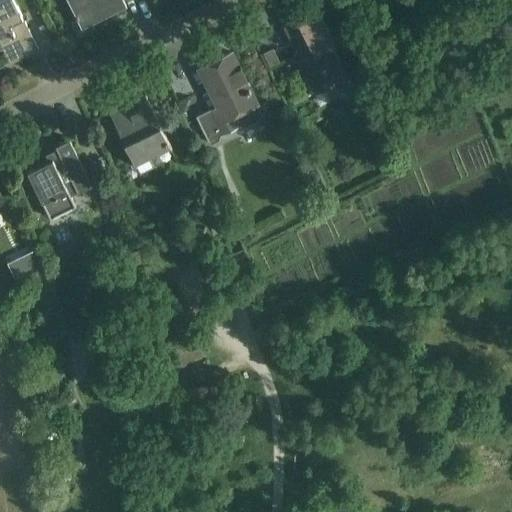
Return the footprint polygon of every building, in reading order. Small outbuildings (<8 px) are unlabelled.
[(0,0),(0,48),(2,48),(6,57),(21,49),(24,56),(38,49),(33,39),(29,30),(25,23),(14,0),(0,0)] [(67,0),(81,28),(102,18),(101,14),(110,9),(112,13),(126,6),(123,0),(67,0)] [(344,73),(325,33),(328,31),(327,28),(318,10),(285,26),(294,44),(301,59),(298,60),(310,85),(326,77),(328,81),(332,89),(348,81),(344,73)] [(47,22),(40,25),(43,32),(50,28),(47,22)] [(36,27),(29,30),(33,39),(40,36),(36,27)] [(263,52),(269,66),(279,61),(273,48),(263,52)] [(196,116),(210,144),(218,140),(219,135),(238,125),(244,127),(258,120),(260,113),(255,102),(256,101),(231,52),(199,68),(217,105),(196,116)] [(376,91),(371,80),(363,83),(368,94),(376,91)] [(145,152),(168,141),(154,112),(145,94),(109,112),(118,130),(132,159),(139,173),(152,166),(145,152)] [(268,115),(275,130),(287,125),(280,110),(268,115)] [(92,185),(69,139),(55,146),(60,157),(53,160),(52,158),(27,171),(42,201),(51,219),(75,206),(70,196),(92,185)] [(253,223),(239,230),(244,242),(259,235),(253,223)] [(36,248),(23,254),(31,270),(44,264),(36,248)] [(44,273),(24,284),(30,297),(50,286),(44,273)] [(149,346),(159,372),(192,359),(181,333),(149,346)] [(55,338),(46,339),(46,349),(55,348),(55,338)]
